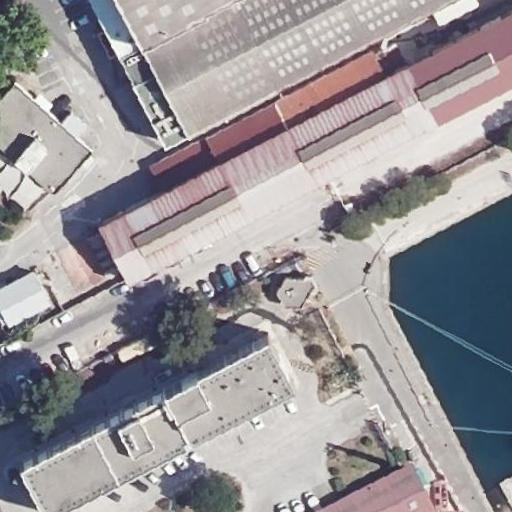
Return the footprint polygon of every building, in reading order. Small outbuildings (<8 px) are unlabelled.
[(88,0),(161,137),(424,0),(88,0)] [(126,273),(511,71),(511,1),(385,67),(374,47),(365,52),(362,49),(143,163),(156,188),(97,218),(102,227),(122,265),(126,273)] [(0,149),(42,188),(51,188),(85,151),(71,137),(80,128),(63,112),(54,122),(9,82),(0,91),(0,149)] [(103,273),(122,265),(102,227),(84,236),(103,273)] [(0,283),(0,307),(5,318),(44,298),(29,269),(0,283)] [(296,304),(309,284),(306,276),(280,275),(270,290),(279,304),(296,304)] [(295,381),(314,374),(294,320),(276,327),(295,381)] [(148,330),(113,348),(119,360),(155,342),(148,330)] [(40,510),(288,382),(262,332),(15,460),(40,510)] [(429,511),(407,469),(324,511),(429,511)]
